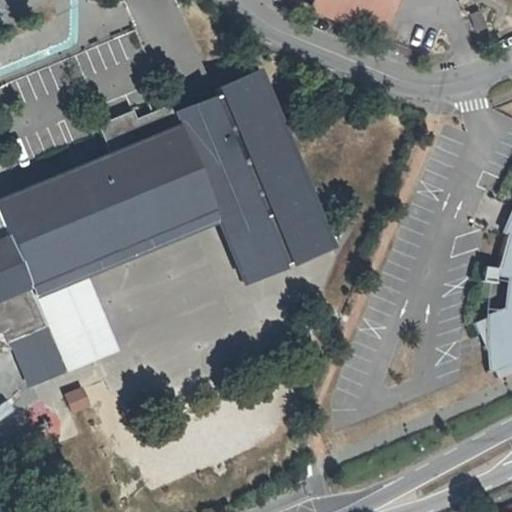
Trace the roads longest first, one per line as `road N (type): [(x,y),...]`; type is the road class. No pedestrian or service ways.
road 1 (unclassified): [(238,0),(282,33),(408,83),(467,82),(511,62)]
road 2 (primary): [(511,453),(374,511)]
